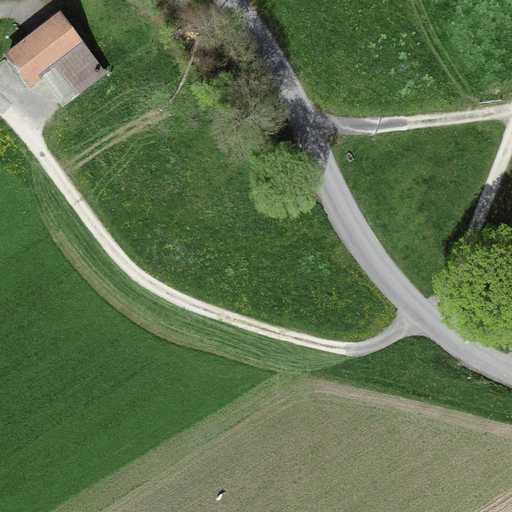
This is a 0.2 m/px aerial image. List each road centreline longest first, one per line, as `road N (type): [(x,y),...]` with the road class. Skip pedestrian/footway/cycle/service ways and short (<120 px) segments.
road 1 (track): [(9,113),(104,240),(146,281),(208,311),(339,348),(391,336),(424,315),(453,281),(511,132)]
road 2 (unclassified): [(233,0),(283,74),(330,187),(374,259),(452,340),(511,372)]
road 3 (track): [(511,107),(433,121),(306,124)]
